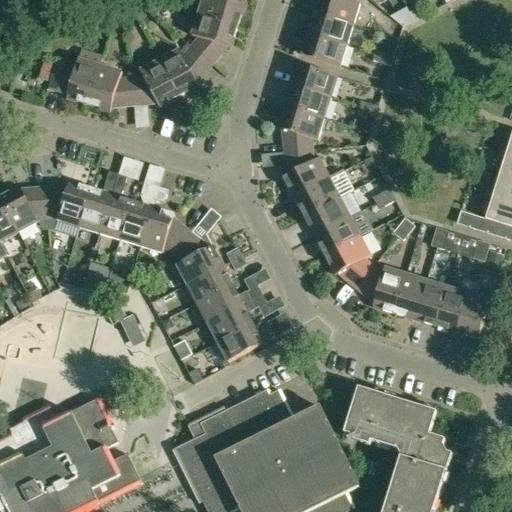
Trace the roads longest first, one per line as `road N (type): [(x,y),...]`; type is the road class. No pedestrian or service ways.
road 1 (residential): [(237,182),(89,135),(23,130)]
road 2 (residential): [(503,393),(319,332)]
road 3 (residential): [(237,182),(240,119),(276,0)]
road 4 (residential): [(319,332),(237,182)]
road 5 (residential): [(187,401),(319,332)]
road 6 (residential): [(466,511),(503,393)]
